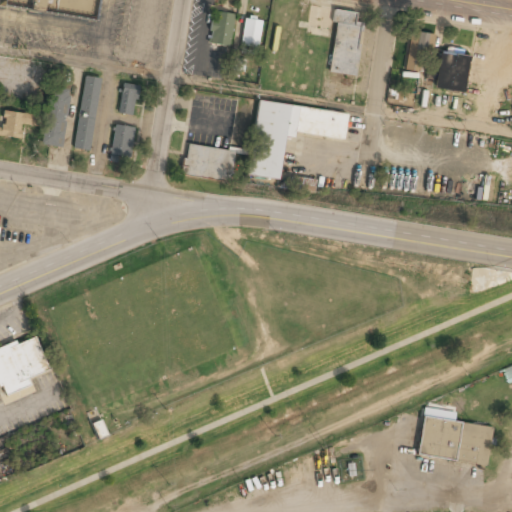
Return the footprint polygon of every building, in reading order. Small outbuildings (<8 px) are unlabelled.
[(72,0),(90,3),(90,0),(0,0),(0,3),(16,6),(17,0),(28,0),(27,7),(35,8),(36,0),(72,0)] [(327,73),(355,77),(362,23),(354,22),(356,13),(335,10),(327,73)] [(228,47),(233,15),(213,12),(208,44),(228,47)] [(256,51),(261,20),(244,17),(238,48),(256,51)] [(405,70),(421,72),(423,53),(432,54),(434,34),(409,31),(405,70)] [(462,92),(467,56),(438,52),(433,88),(462,92)] [(234,71),(243,72),(244,59),(236,59),(234,71)] [(89,151),(100,79),(84,76),(72,149),(89,151)] [(116,113),(132,116),(139,87),(123,83),(116,113)] [(40,145),(60,149),(69,90),(50,87),(40,145)] [(283,133),(343,141),(346,114),(256,102),(246,176),(277,180),(283,133)] [(0,120),(0,136),(19,140),(21,124),(33,126),(35,116),(2,110),(0,120)] [(133,127),(113,125),(109,157),(129,160),(133,127)] [(231,183),(235,152),(184,145),(180,175),(231,183)] [(0,403),(33,392),(29,378),(46,372),(35,336),(0,347),(0,403)] [(485,465),(490,426),(420,416),(415,456),(485,465)]
